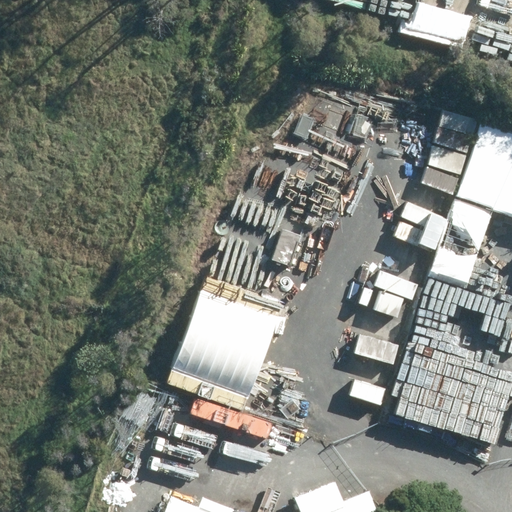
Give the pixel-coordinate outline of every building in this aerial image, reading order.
[(305,20),(307,21),(309,20),(311,19),(312,17),(312,15),(311,13),(310,12),(308,11),(306,11),(304,12),(303,14),(302,15),(303,17),(304,19),(305,20)] [(243,201),(187,180),(180,197),(236,219),(243,201)] [(227,314),(139,284),(133,303),(221,333),(227,314)] [(155,365),(108,349),(102,368),(149,383),(155,365)] [(196,429),(162,414),(145,453),(179,468),(196,429)]
